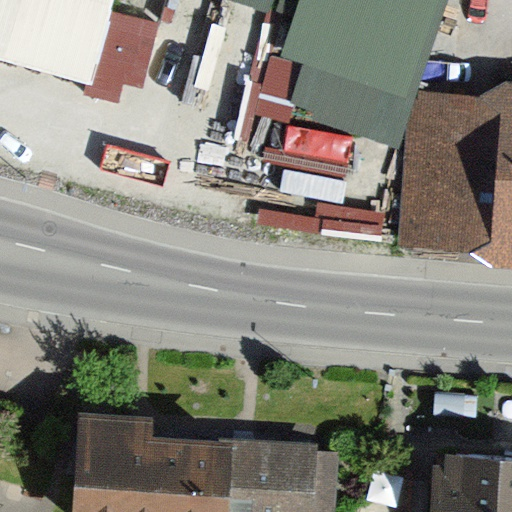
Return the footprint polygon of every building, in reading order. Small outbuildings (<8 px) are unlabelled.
[(117,0),(0,0),(0,61),(94,86),(114,13),(117,0)] [(301,0),(240,0),(296,17),(301,0)] [(446,0),(301,0),(296,17),(283,53),(279,52),(261,113),(284,121),(292,101),(315,109),(313,117),(400,150),(410,119),(419,89),(446,0)] [(162,25),(114,13),(94,86),(93,97),(122,104),(126,86),(146,91),(162,25)] [(496,266),(509,78),(485,92),(419,89),(410,119),(401,245),(476,252),(496,266)] [(511,78),(509,78),(496,266),(511,266),(511,78)] [(256,224),(303,233),(308,208),(261,199),(256,224)] [(440,393),(439,413),(479,415),(479,394),(440,393)] [(227,511),(233,438),(152,432),(153,412),(79,406),(71,511),(227,511)] [(340,511),(342,442),(233,438),(227,511),(340,511)] [(432,511),(511,511),(511,450),(438,445),(432,511)]
